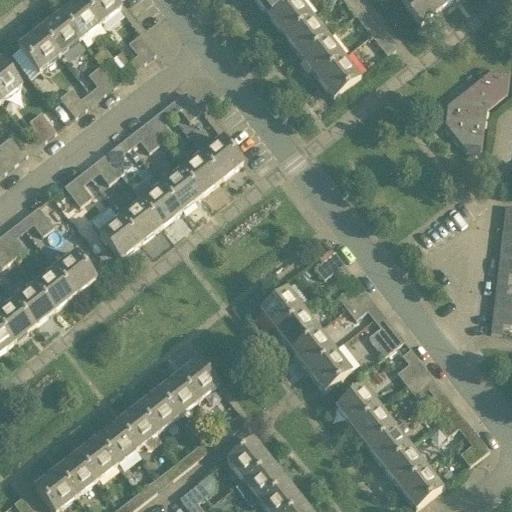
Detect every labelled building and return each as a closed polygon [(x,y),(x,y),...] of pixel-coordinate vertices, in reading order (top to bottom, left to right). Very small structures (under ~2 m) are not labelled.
[(100,29),(120,13),(121,12),(111,0),(79,0),(78,1),(100,29)] [(295,1),(294,0),(255,0),(253,2),(269,22),(295,1)] [(357,6),(352,0),(338,0),(339,0),(349,12),(357,6)] [(401,0),(398,3),(419,30),(440,14),(429,0),(401,0)] [(429,0),(440,14),(457,0),(429,0)] [(100,29),(78,1),(58,17),(80,45),(100,29)] [(285,43),(311,22),(295,1),(269,22),(285,43)] [(80,45),(58,17),(38,33),(60,60),(80,45)] [(361,28),(371,40),(379,33),(369,21),(361,28)] [(327,42),(311,22),(285,43),(300,63),(327,42)] [(60,60),(38,33),(17,49),(39,77),(60,60)] [(389,46),(379,33),(371,40),(380,53),(389,46)] [(143,69),(154,60),(155,59),(140,39),(127,48),(143,69)] [(316,83),(343,62),(327,42),(300,63),(316,83)] [(115,91),(126,81),(111,62),(99,71),(115,91)] [(359,83),(343,62),(316,83),(333,104),(359,83)] [(0,63),(0,106),(0,107),(21,91),(0,63)] [(115,91),(99,71),(87,80),(103,100),(115,91)] [(489,76),(446,109),(443,129),(460,151),(480,153),(485,114),(506,98),(509,78),(489,76)] [(59,103),(74,122),(86,113),(71,93),(59,103)] [(185,96),(183,98),(173,106),(188,126),(201,117),(185,96)] [(28,127),(44,146),(56,137),(40,117),(28,127)] [(144,128),(160,148),(172,139),(156,119),(144,128)] [(144,128),(132,138),(148,158),(160,148),(144,128)] [(0,149),(15,169),(27,159),(12,139),(0,148),(0,149)] [(201,159),(221,186),(242,169),(222,143),(201,159)] [(15,169),(0,149),(0,173),(4,178),(15,169)] [(104,160),(120,180),(132,170),(116,151),(104,160)] [(201,201),(221,186),(201,159),(181,175),(201,201)] [(104,160),(92,169),(108,189),(120,180),(104,160)] [(181,217),(201,201),(181,175),(161,191),(181,217)] [(152,179),(132,195),(141,206),(161,233),(181,217),(161,191),(152,179)] [(91,202),(76,182),(63,192),(79,211),(91,202)] [(141,248),(161,233),(141,206),(120,222),(141,248)] [(511,210),(504,210),(503,225),(511,226),(511,210)] [(54,232),(38,212),(26,221),(41,241),(54,232)] [(120,265),(141,248),(120,222),(99,239),(120,265)] [(0,241),(0,246),(13,263),(25,254),(9,234),(0,241)] [(0,246),(0,271),(1,273),(13,263),(0,246)] [(498,261),(511,262),(511,247),(500,246),(498,261)] [(75,258),(54,274),(74,300),(95,284),(93,281),(103,273),(85,250),(75,258)] [(344,269),(334,257),(314,273),(323,284),(344,269)] [(511,262),(498,261),(497,276),(511,277),(511,262)] [(54,316),(74,300),(54,274),(34,290),(54,316)] [(366,298),(356,285),(336,301),(346,313),(366,298)] [(34,332),(54,316),(34,290),(13,305),(34,332)] [(287,294),(261,314),(260,315),(276,336),(303,315),(287,294)] [(492,312),(511,313),(511,298),(494,296),(492,312)] [(375,309),(366,298),(346,313),(355,325),(375,309)] [(0,329),(14,348),(34,332),(13,305),(0,315),(0,329)] [(511,313),(492,312),(491,327),(511,329),(511,313)] [(303,315),(276,336),(292,356),(319,335),(303,315)] [(383,361),(403,346),(397,338),(388,326),(368,341),(377,354),(383,361)] [(0,358),(14,348),(0,329),(0,358)] [(319,335),(292,356),(308,376),(335,355),(319,335)] [(335,355),(308,376),(324,397),(351,376),(335,355)] [(426,374),(416,362),(396,378),(406,390),(426,374)] [(176,380),(197,407),(218,390),(196,364),(176,380)] [(435,386),(426,374),(406,390),(415,402),(435,386)] [(156,396),(177,423),(197,407),(176,380),(156,396)] [(335,412),(352,433),(379,412),(363,391),(335,412)] [(136,412),(157,438),(177,423),(156,396),(136,412)] [(457,415),(448,403),(428,418),(437,430),(457,415)] [(116,428),(137,454),(157,438),(136,412),(116,428)] [(379,412),(352,433),(367,454),(395,432),(379,412)] [(466,427),(457,415),(437,430),(446,442),(466,427)] [(218,435),(225,443),(237,434),(230,425),(218,435)] [(96,443),(117,470),(137,454),(116,428),(96,443)] [(395,432),(367,454),(383,474),(410,453),(395,432)] [(205,444),(212,453),(225,443),(218,435),(205,444)] [(76,459),(97,486),(117,470),(96,443),(76,459)] [(459,459),(469,471),(489,455),(479,443),(459,459)] [(243,486),(270,465),(253,444),(226,465),(243,486)] [(410,453),(383,474),(399,494),(426,473),(410,453)] [(178,466),(184,475),(197,465),(190,456),(178,466)] [(56,475),(77,502),(97,486),(76,459),(56,475)] [(243,486),(236,492),(252,511),(259,506),(286,485),(270,465),(243,486)] [(165,476),(172,484),(184,475),(178,466),(165,476)] [(419,511),(442,494),(426,473),(399,494),(412,511),(419,511)] [(35,492),(50,511),(63,511),(77,502),(56,475),(35,492)] [(263,511),(292,511),(302,505),(286,485),(259,506),(263,511)] [(199,487),(179,503),(186,511),(191,511),(208,499),(199,487)] [(137,498),(144,506),(156,496),(150,488),(137,498)] [(128,511),(136,511),(144,506),(137,498),(125,507),(128,511)] [(13,508),(15,511),(30,511),(22,502),(13,508)]
